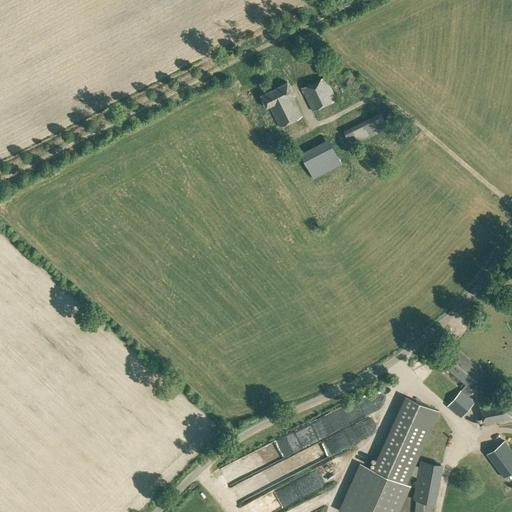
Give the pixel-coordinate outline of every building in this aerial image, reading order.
[(312,111),(336,99),(325,76),(301,88),(312,111)] [(302,116),(291,95),(293,94),(287,82),(260,95),(266,107),(269,106),(280,127),(302,116)] [(387,128),(379,112),(343,130),(351,146),(387,128)] [(313,178),(342,163),(328,138),(300,153),(313,178)] [(454,346),(440,362),(466,384),(461,389),(460,390),(448,405),(461,417),(474,402),(468,397),(473,390),(470,388),(484,372),(454,346)] [(396,511),(409,484),(405,482),(437,410),(405,396),(373,468),(361,463),(340,510),(343,511),(396,511)] [(483,426),(511,419),(511,418),(507,397),(478,404),(483,426)] [(511,472),(511,451),(504,441),(486,455),(504,479),(511,472)] [(265,465),(259,454),(227,470),(232,481),(265,465)] [(435,504),(443,463),(421,459),(414,500),(435,504)] [(282,468),(236,487),(240,497),(280,481),(278,477),(284,474),(282,468)] [(285,493),(252,508),(253,511),(262,511),(289,500),(285,493)] [(325,495),(291,511),(314,511),(330,504),(325,495)] [(193,511),(203,511),(196,500),(188,505),(193,511)] [(432,511),(433,504),(411,503),(410,511),(432,511)]
